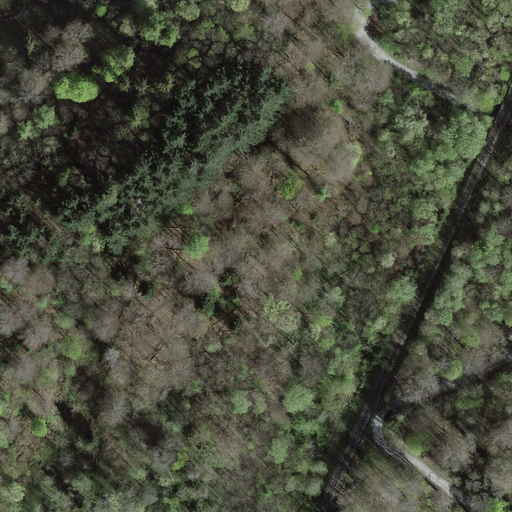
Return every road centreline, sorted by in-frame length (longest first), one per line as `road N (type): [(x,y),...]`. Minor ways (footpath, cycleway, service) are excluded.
road 1 (track): [(511,357),(394,406),(379,426),(394,455),(485,511)]
road 2 (track): [(372,2),(355,19),(373,52),(465,103)]
